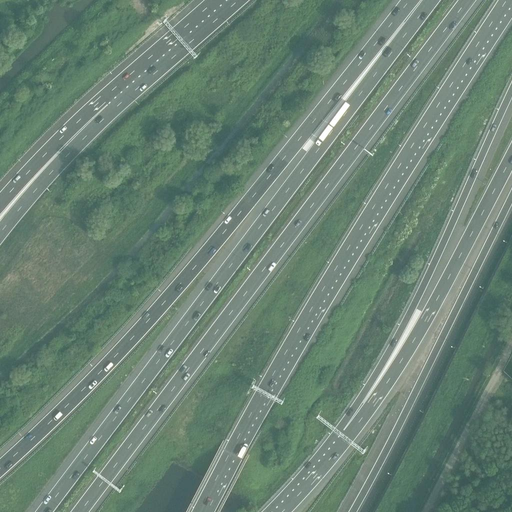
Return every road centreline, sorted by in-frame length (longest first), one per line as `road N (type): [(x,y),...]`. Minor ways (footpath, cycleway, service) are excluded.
road 1 (motorway): [(79,511),(467,0)]
road 2 (motorway): [(424,0),(43,511)]
road 3 (motorway): [(420,0),(146,322),(0,468)]
road 4 (motorway): [(201,511),(363,229),(511,0)]
road 5 (motorway): [(343,430),(416,299),(511,90)]
road 6 (motorway): [(352,511),(511,195)]
road 7 (motorway): [(343,430),(412,342),(511,156)]
road 8 (motorway): [(107,104),(0,233)]
road 9 (motorway): [(226,0),(107,104)]
road 10 (motorway): [(107,104),(74,125),(0,203)]
